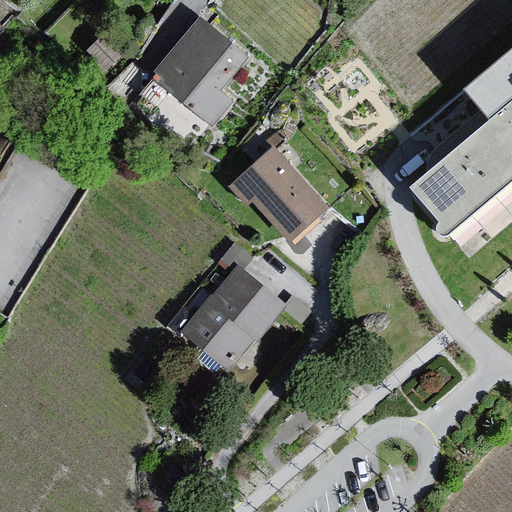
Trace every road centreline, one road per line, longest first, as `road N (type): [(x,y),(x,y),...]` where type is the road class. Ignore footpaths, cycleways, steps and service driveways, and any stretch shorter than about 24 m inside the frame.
road 1 (residential): [(496,371),(445,306),(400,216),(406,168),(511,71)]
road 2 (residential): [(496,371),(422,434),(422,481),(389,511)]
road 3 (unknown): [(189,0),(123,104)]
